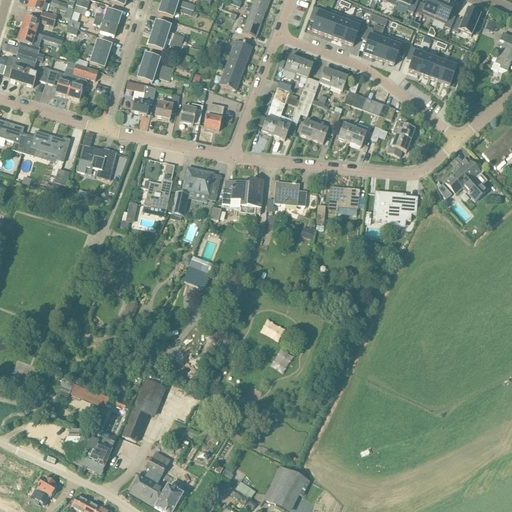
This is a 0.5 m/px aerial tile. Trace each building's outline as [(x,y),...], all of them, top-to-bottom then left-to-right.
[(42,13),(45,4),(31,0),(30,0),(27,12),(42,16),(42,13)] [(81,0),(77,0),(75,7),(87,10),(89,3),(81,0)] [(124,9),(126,0),(110,0),(109,4),(124,9)] [(163,0),(162,3),(177,8),(182,10),(182,9),(185,10),(186,5),(179,3),(179,0),(163,0)] [(241,4),(232,0),(230,6),(239,9),(241,4)] [(266,13),(270,0),(251,0),(255,1),(253,7),(249,6),(249,7),(266,13)] [(300,0),(299,8),(309,10),(311,0),(300,0)] [(378,0),(378,1),(395,8),(398,0),(378,0)] [(398,0),(395,8),(396,8),(397,6),(408,11),(407,11),(407,13),(413,16),(418,4),(413,1),(413,0),(398,0)] [(420,5),(415,16),(421,19),(422,17),(433,22),(442,1),(440,0),(428,0),(425,7),(420,5)] [(58,11),(59,8),(58,7),(59,3),(52,1),(49,9),(58,11)] [(442,1),(433,22),(445,27),(444,29),(450,31),(455,20),(450,17),(454,6),(442,1)] [(65,14),(67,6),(68,6),(59,3),(58,7),(59,8),(58,11),(65,14)] [(162,3),(158,16),(173,21),(177,8),(162,3)] [(261,26),(266,13),(249,7),(247,13),(250,15),(247,21),(261,26)] [(193,13),(185,10),(182,9),(182,10),(180,15),(191,18),(193,13)] [(314,9),(309,21),(315,23),(311,33),(322,37),(331,13),(330,13),(328,17),(319,14),(320,12),(314,9)] [(457,20),(452,32),(458,35),(459,33),(471,38),(474,30),(475,31),(479,23),(477,22),(480,17),(467,11),(462,23),(457,20)] [(118,28),(121,17),(107,12),(105,19),(97,16),(95,21),(118,28)] [(42,16),(40,20),(55,24),(57,18),(42,13),(42,16)] [(331,13),(322,37),(332,40),(341,17),(331,13)] [(341,17),(332,40),(342,44),(351,21),(350,20),(349,25),(339,21),(341,17)] [(35,36),(39,25),(39,24),(25,20),(21,32),(35,36)] [(53,30),(55,24),(40,20),(39,24),(39,25),(53,30)] [(255,40),(261,26),(247,21),(244,20),(241,27),(245,28),(242,35),(255,40)] [(114,40),(118,28),(95,21),(94,25),(102,28),(100,35),(114,40)] [(351,21),(342,44),(353,48),(356,39),(362,41),(366,29),(361,27),(361,24),(351,21)] [(497,24),(488,21),(485,31),(493,34),(497,24)] [(69,22),(68,29),(78,32),(80,26),(69,22)] [(167,40),(168,34),(170,28),(156,23),(152,36),(167,40)] [(397,27),(395,31),(395,32),(411,38),(413,33),(397,27)] [(76,38),(78,32),(68,29),(66,34),(76,38)] [(366,29),(362,41),(367,43),(362,56),(373,60),(382,36),(372,33),(372,31),(366,29)] [(32,48),(35,36),(21,32),(17,44),(32,48)] [(48,43),(49,40),(48,39),(49,36),(42,34),(40,40),(48,43)] [(168,34),(167,40),(171,42),(181,45),(183,39),(168,34)] [(49,36),(48,39),(49,40),(48,43),(56,45),(57,42),(57,39),(58,38),(49,36)] [(165,46),(167,40),(152,36),(148,48),(163,52),(165,46)] [(382,36),(373,60),(383,64),(392,40),(391,40),(391,42),(381,39),(382,36)] [(511,39),(503,36),(500,43),(503,45),(495,65),(493,64),(491,71),(498,74),(499,70),(508,74),(511,62),(511,39)] [(392,40),(383,64),(394,68),(397,58),(403,60),(407,48),(402,46),(402,44),(392,40)] [(236,44),(230,58),(247,65),(252,50),(245,47),(246,43),(241,41),(240,45),(236,44)] [(179,51),(181,45),(171,42),(169,48),(179,51)] [(107,59),(111,47),(97,43),(95,50),(87,47),(85,52),(107,59)] [(410,49),(406,61),(411,64),(408,73),(419,77),(426,55),(425,57),(416,54),(417,52),(410,49)] [(27,66),(30,54),(19,51),(15,62),(18,63),(27,66)] [(104,71),(107,59),(85,52),(84,56),(92,59),(89,66),(104,71)] [(32,67),(34,68),(37,57),(30,54),(27,66),(32,67)] [(188,65),(190,59),(178,55),(176,61),(188,65)] [(426,55),(419,77),(429,81),(437,59),(426,55)] [(156,73),(160,61),(145,56),(141,68),(156,73)] [(241,79),(247,65),(230,58),(225,73),(241,79)] [(284,73),(295,77),(296,77),(301,62),(290,58),(284,73)] [(437,59),(429,81),(439,84),(446,65),(436,62),(437,59)] [(9,82),(21,86),(25,71),(27,66),(18,63),(15,62),(9,60),(3,78),(9,80),(9,82)] [(176,61),(175,62),(174,68),(186,72),(188,65),(176,61)] [(300,79),(307,81),(313,67),(301,62),(296,77),(295,77),(293,82),(298,84),(300,79)] [(446,65),(439,84),(449,88),(453,79),(458,81),(463,69),(457,67),(456,69),(446,65)] [(27,66),(25,71),(21,86),(33,89),(37,75),(30,73),(32,67),(27,66)] [(98,73),(89,71),(86,70),(81,68),(75,67),(73,72),(76,73),(74,77),(86,81),(95,83),(96,79),(98,73)] [(152,85),(156,73),(141,68),(137,80),(152,85)] [(173,71),(162,68),(160,74),(171,77),(173,71)] [(43,70),(39,84),(47,86),(50,73),(43,70)] [(55,96),(67,99),(69,91),(71,85),(73,80),(73,79),(73,78),(74,78),(74,77),(76,73),(73,72),(66,70),(64,77),(58,75),(56,82),(59,83),(55,96)] [(319,86),(330,90),(336,75),(324,71),(319,86)] [(54,88),(56,82),(58,75),(50,73),(47,86),(54,88)] [(236,93),(241,79),(225,73),(220,87),(236,93)] [(171,77),(160,74),(158,81),(169,84),(171,77)] [(347,80),(336,75),(330,90),(342,94),(347,80)] [(83,89),(86,88),(88,85),(85,83),(86,81),(74,77),(74,78),(73,78),(73,79),(73,80),(71,85),(69,91),(67,99),(79,103),(83,89)] [(136,94),(143,96),(145,88),(127,84),(125,92),(136,94)] [(146,118),(149,106),(152,107),(156,91),(145,88),(143,96),(136,94),(132,114),(146,118)] [(198,102),(204,103),(206,91),(201,89),(198,102)] [(277,90),(275,95),(287,100),(289,94),(277,90)] [(299,102),(299,103),(305,105),(309,95),(303,93),(299,102)] [(344,106),(350,108),(355,96),(349,94),(344,106)] [(267,120),(261,134),(273,138),(278,124),(280,118),(283,112),(287,100),(275,95),(271,108),(267,120)] [(305,105),(311,107),(315,97),(309,95),(305,105)] [(350,108),(356,110),(361,98),(355,96),(350,108)] [(169,122),(171,115),(175,116),(179,99),(172,97),(170,106),(158,104),(155,119),(169,122)] [(320,97),(318,104),(324,106),(326,100),(320,97)] [(366,100),(361,98),(356,110),(362,112),(366,100)] [(362,112),(367,114),(372,103),(366,100),(362,112)] [(297,109),(292,123),(292,124),(297,126),(300,117),(305,105),(299,103),(297,109)] [(378,105),(372,103),(367,114),(373,117),(378,105)] [(305,105),(300,117),(307,119),(311,107),(305,105)] [(373,117),(378,118),(379,119),(384,107),(378,105),(373,117)] [(198,127),(203,109),(192,106),(191,111),(184,109),(180,125),(193,128),(193,126),(198,127)] [(222,121),(224,109),(210,106),(207,118),(207,117),(204,130),(219,133),(222,121)] [(389,109),(384,107),(379,119),(378,118),(374,130),(381,132),(389,109)] [(334,115),(329,125),(336,128),(340,117),(334,115)] [(278,124),(273,138),(284,143),(292,124),(292,123),(287,120),(280,118),(278,124)] [(22,155),(28,137),(23,136),(25,130),(0,122),(0,140),(13,144),(11,152),(22,155)] [(305,123),(300,138),(311,142),(316,127),(305,123)] [(344,123),(343,127),(338,141),(349,146),(355,131),(356,128),(344,123)] [(396,137),(410,143),(415,131),(400,126),(396,124),(391,135),(396,137)] [(316,127),(311,142),(323,146),(327,136),(328,132),(327,131),(316,127)] [(370,141),(376,144),(378,139),(380,132),(381,132),(374,130),(370,141)] [(511,131),(511,130),(482,157),(495,171),(511,155),(511,131)] [(366,135),(355,131),(349,146),(361,150),(366,135)] [(387,134),(380,132),(378,139),(384,141),(387,134)] [(36,133),(34,139),(28,137),(22,155),(33,158),(35,151),(58,158),(56,162),(64,165),(71,142),(64,140),(63,142),(36,133)] [(396,137),(394,142),(392,141),(386,155),(399,160),(402,153),(406,154),(410,143),(396,137)] [(83,147),(76,174),(85,176),(86,169),(90,170),(89,171),(93,172),(93,170),(99,172),(96,179),(110,183),(117,155),(104,151),(103,152),(83,147)] [(461,165),(466,170),(459,176),(457,174),(444,185),(455,197),(463,189),(469,195),(467,197),(469,198),(472,201),(475,204),(487,193),(482,187),(487,183),(481,176),(485,172),(478,165),(474,169),(467,161),(461,165)] [(170,185),(174,168),(166,167),(161,188),(149,186),(146,202),(144,201),(143,209),(149,210),(150,208),(165,212),(171,185),(170,185)] [(58,171),(54,185),(66,188),(70,175),(58,171)] [(184,219),(188,193),(208,197),(212,176),(188,171),(183,192),(176,191),(171,216),(184,219)] [(222,207),(231,208),(240,209),(239,217),(244,218),(256,219),(256,216),(260,217),(263,190),(258,190),(259,183),(250,183),(249,186),(232,185),(231,193),(223,192),(222,207)] [(118,185),(116,184),(109,194),(114,196),(118,185)] [(307,194),(299,193),(300,187),(276,184),(273,206),(297,208),(305,209),(307,194)] [(452,197),(442,186),(438,190),(446,202),(452,197)] [(357,211),(359,192),(330,189),(328,212),(337,213),(337,209),(357,211)] [(90,197),(78,193),(77,199),(83,201),(88,203),(90,197)] [(389,195),(389,197),(383,197),(384,195),(375,194),(372,222),(382,223),(382,213),(391,213),(390,226),(403,227),(403,223),(410,223),(411,217),(416,217),(417,204),(405,203),(406,197),(389,195)] [(129,205),(128,212),(135,213),(136,206),(129,205)] [(316,222),(323,223),(325,208),(317,207),(316,222)] [(222,212),(213,210),(210,221),(219,223),(222,212)] [(275,227),(276,218),(268,217),(267,230),(273,231),(273,227),(275,227)] [(127,232),(129,224),(122,223),(120,230),(127,232)] [(311,242),(314,234),(307,231),(304,239),(311,242)] [(89,261),(94,250),(89,248),(85,259),(89,261)] [(193,258),(189,268),(208,276),(212,266),(193,258)] [(283,345),(263,346),(263,361),(283,360),(283,345)] [(79,397),(79,399),(105,410),(109,401),(54,379),(49,392),(68,399),(70,393),(79,397)] [(145,382),(127,439),(139,443),(148,415),(156,418),(165,389),(145,382)] [(99,429),(103,418),(90,413),(85,424),(99,429)] [(100,435),(114,441),(117,433),(104,427),(100,435)] [(95,437),(91,444),(80,439),(70,463),(101,477),(111,453),(114,446),(95,437)] [(173,492),(155,481),(157,476),(161,478),(170,462),(156,454),(146,471),(149,472),(147,476),(141,473),(128,494),(160,511),(171,511),(181,496),(178,495),(179,492),(175,489),(173,492)] [(236,469),(229,465),(220,479),(228,485),(233,477),(232,476),(236,469)] [(310,483),(279,468),(263,502),(284,511),(291,511),(298,498),(302,500),(310,483)] [(50,501),(49,500),(50,497),(51,498),(52,496),(53,496),(56,491),(55,491),(56,488),(53,487),(54,484),(43,478),(36,493),(35,493),(32,499),(47,507),(50,501)] [(234,491),(230,497),(252,511),(256,506),(249,501),(255,493),(240,483),(234,491)] [(72,511),(84,511),(89,504),(77,497),(70,511),(72,511)]
